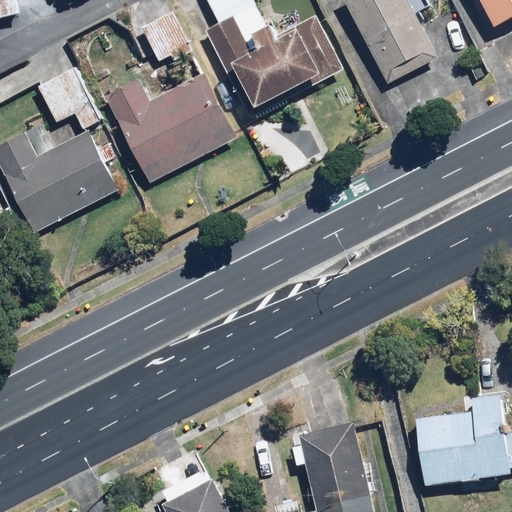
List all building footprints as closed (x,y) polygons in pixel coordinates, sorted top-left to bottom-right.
[(0,0),(0,19),(23,14),(19,0),(0,0)] [(211,0),(226,27),(208,38),(255,122),(274,112),(346,71),(317,20),(281,40),(273,26),(267,29),(250,0),(211,0)] [(426,0),(366,0),(348,9),(387,87),(441,60),(418,15),(431,8),(426,0)] [(511,0),(480,0),(496,31),(511,22),(511,0)] [(196,55),(173,14),(143,31),(166,72),(196,55)] [(154,186),(240,140),(206,75),(151,105),(139,81),(107,98),(154,186)] [(44,127),(0,148),(0,167),(34,234),(120,191),(90,131),(55,148),(44,127)] [(428,490),(458,484),(463,511),(493,511),(503,510),(497,477),(511,474),(511,428),(505,429),(499,395),(470,401),(473,414),(416,425),(428,490)] [(374,511),(356,426),(292,440),(298,468),(309,466),(319,511),(374,511)] [(228,511),(212,482),(162,510),(162,511),(228,511)]
